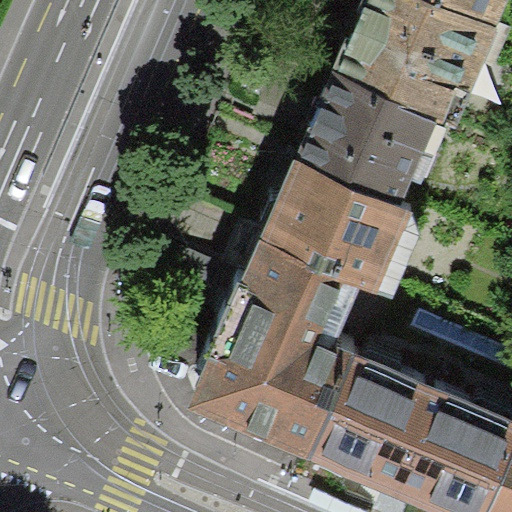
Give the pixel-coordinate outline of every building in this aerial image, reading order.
[(465,74),(452,68),(477,10),(452,0),(358,0),(345,31),(332,62),(441,109),(449,113),(465,74)] [(452,0),(477,10),(481,0),(452,0)] [(312,109),(295,149),(390,190),(412,137),(426,143),(441,109),(332,62),(312,109)] [(405,197),(390,190),(295,149),(277,190),(265,192),(261,202),(256,214),(263,223),(261,227),(339,261),(371,275),(405,197)] [(217,263),(232,269),(212,316),(201,341),(210,344),(191,388),(305,437),(307,432),(347,340),(311,325),(339,261),(261,227),(237,217),(217,263)] [(476,505),(479,506),(511,431),(511,428),(511,411),(347,340),(307,432),(310,433),(315,446),(339,456),(352,451),(393,469),(434,486),(439,500),(463,510),(476,505)] [(511,511),(511,431),(479,506),(476,511),(478,511),(511,511)]
